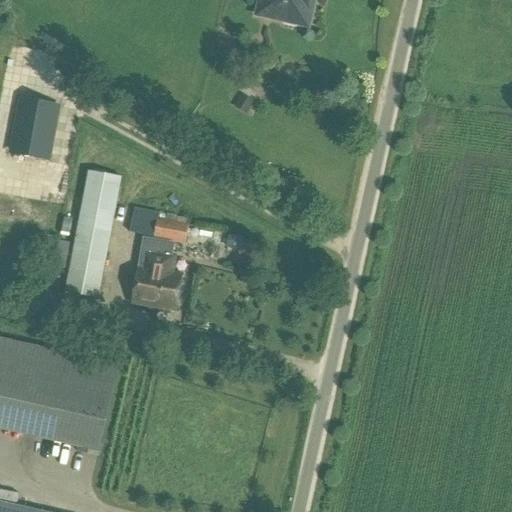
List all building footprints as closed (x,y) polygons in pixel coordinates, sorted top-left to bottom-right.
[(260,0),(276,4),(273,18),(281,20),(284,25),(294,27),(298,24),(307,27),(314,0),(260,0)] [(55,107),(54,107),(53,111),(25,105),(26,101),(24,101),(14,154),(15,154),(16,150),(40,155),(44,156),(43,160),(45,160),(55,107)] [(88,172),(65,293),(100,300),(124,179),(88,172)] [(156,220),(159,206),(131,199),(128,213),(156,220)] [(47,231),(53,214),(31,206),(24,223),(47,231)] [(157,218),(153,238),(184,245),(189,224),(174,222),(176,216),(167,214),(166,220),(157,218)] [(229,234),(227,246),(239,248),(241,236),(229,234)] [(138,268),(132,305),(176,312),(182,275),(172,273),(174,257),(171,257),(172,245),(144,240),(139,268),(138,268)] [(20,344),(3,422),(100,444),(118,366),(41,349),(20,344)] [(0,511),(42,511),(0,502),(0,511)]
